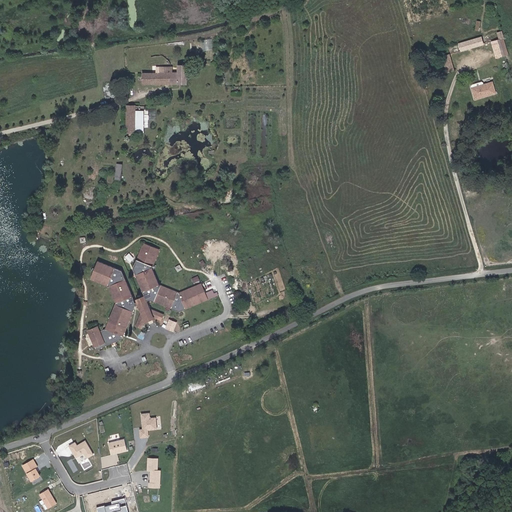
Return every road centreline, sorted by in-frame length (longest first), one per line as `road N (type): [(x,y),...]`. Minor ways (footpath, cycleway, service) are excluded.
road 1 (unclassified): [(41,436),(366,290),(511,271)]
road 2 (track): [(462,65),(445,129),(481,274)]
